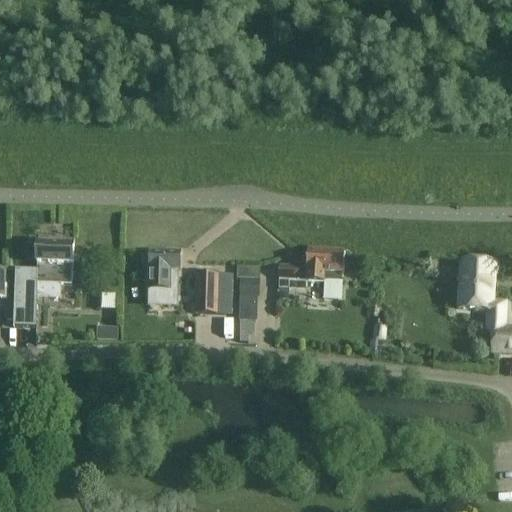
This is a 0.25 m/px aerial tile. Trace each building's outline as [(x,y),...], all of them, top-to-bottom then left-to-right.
[(37,246),(37,253),(37,266),(37,286),(38,286),(71,287),(72,268),(73,268),(73,247),(37,246)] [(280,281),(280,291),(307,293),(307,283),(330,284),(331,283),(342,283),(344,253),(308,251),(308,254),(303,253),(302,264),(307,264),(306,271),(298,270),(298,268),(280,267),(280,281)] [(181,253),(149,253),(149,263),(149,294),(170,294),(170,272),(181,273),(181,255),(181,253)] [(491,355),(511,356),(511,330),(499,329),(500,307),(493,306),(493,295),(495,262),(461,260),(460,279),(458,311),(492,313),(492,312),(494,312),(493,329),(491,355)] [(257,323),(259,270),(237,269),(237,280),(240,280),(239,323),(240,323),(240,334),(252,335),(252,323),(257,323)] [(195,316),(196,316),(196,315),(229,317),(230,276),(196,275),(195,316)] [(15,286),(14,329),(37,330),(37,302),(38,286),(37,286),(15,286)] [(168,339),(170,307),(146,306),(145,338),(168,339)] [(386,327),(375,326),(374,341),(384,342),(386,327)]
